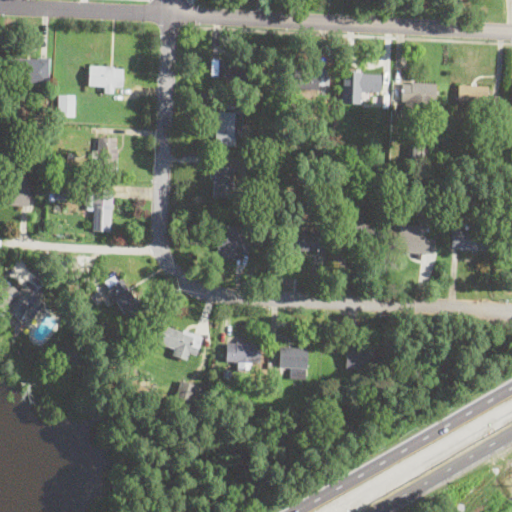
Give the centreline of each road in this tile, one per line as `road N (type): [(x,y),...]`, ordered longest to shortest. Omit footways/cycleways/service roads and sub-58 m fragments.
road 1 (residential): [(171,13),(158,224),(161,250),(179,277),(217,294),(511,314)]
road 2 (tertiary): [(511,28),(171,13)]
road 3 (motorway): [(511,387),(295,511)]
road 4 (residential): [(171,13),(0,4)]
road 5 (motorway): [(371,511),(511,431)]
road 6 (residential): [(161,250),(10,242)]
